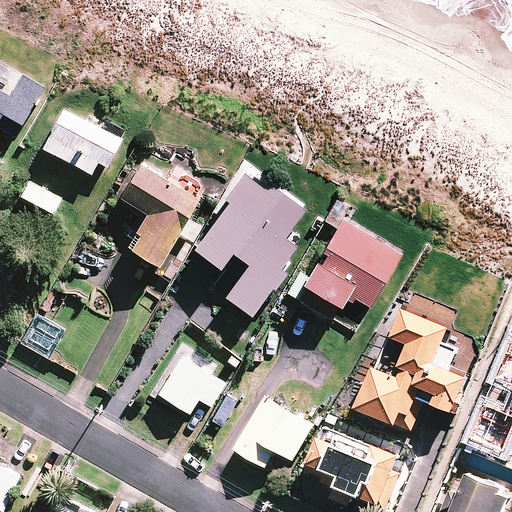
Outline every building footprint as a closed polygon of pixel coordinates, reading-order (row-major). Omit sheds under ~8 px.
[(43,88),(0,62),(0,125),(16,135),(43,88)] [(122,137),(65,107),(44,147),(92,172),(99,159),(108,164),(122,137)] [(123,196),(142,207),(131,226),(138,230),(130,244),(161,262),(156,270),(171,279),(183,259),(178,256),(188,239),(194,242),(203,227),(187,218),(200,195),(168,177),(142,162),(123,196)] [(223,200),(227,203),(195,250),(221,268),(234,249),(250,260),(227,293),(256,313),(299,252),(282,240),(306,205),(269,179),(267,182),(246,167),(223,200)] [(62,197),(30,180),(23,194),(55,211),(62,197)] [(343,303),(346,298),(353,303),(356,298),(370,306),(402,253),(344,219),(305,283),(297,278),(289,292),(355,332),(364,316),(343,303)] [(25,253),(0,240),(0,280),(9,285),(25,253)] [(49,290),(40,306),(57,316),(66,300),(49,290)] [(158,305),(146,297),(129,324),(141,331),(158,305)] [(450,369),(459,347),(447,342),(452,329),(404,309),(393,336),(410,343),(396,376),(375,368),(359,406),(413,429),(423,406),(415,403),(418,395),(456,411),(470,377),(450,369)] [(65,329),(39,314),(23,342),(50,357),(65,329)] [(220,344),(232,353),(227,360),(236,366),(242,358),(247,352),(225,336),(220,344)] [(226,382),(184,354),(160,390),(190,410),(199,396),(212,404),(226,382)] [(491,430),(496,419),(507,424),(511,412),(511,354),(505,371),(502,370),(485,409),(478,424),(491,430)] [(317,423),(270,395),(238,447),(269,466),(279,448),(296,458),(317,423)] [(387,511),(410,457),(404,454),(328,423),(308,472),(330,481),(337,496),(374,511),(387,511)] [(6,466),(7,463),(0,458),(0,507),(3,509),(21,473),(6,466)] [(505,511),(511,494),(511,490),(510,490),(511,484),(511,482),(506,480),(466,466),(459,488),(448,484),(438,511),(505,511)] [(87,511),(63,500),(56,511),(87,511)]
